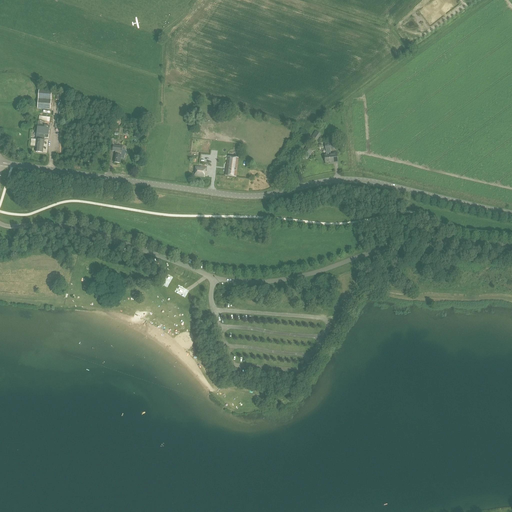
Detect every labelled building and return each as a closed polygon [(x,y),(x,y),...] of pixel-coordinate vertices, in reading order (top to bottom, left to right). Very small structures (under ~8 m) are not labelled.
[(39,90),(37,108),(50,110),(52,91),(39,90)] [(50,123),(51,117),(39,116),(39,122),(38,122),(35,147),(36,147),(36,152),(43,153),(44,138),(48,138),(50,123)] [(316,132),(314,135),(312,138),(316,141),(320,134),(316,132)] [(325,162),(330,162),(330,163),(334,163),(338,163),(337,153),(333,154),(333,155),(331,155),(330,149),(341,148),(340,142),(325,144),(325,149),(326,149),(326,155),(325,156),(325,162)] [(126,155),(127,151),(126,150),(122,149),(123,147),(113,145),(112,151),(116,152),(114,162),(120,163),(121,159),(125,159),(125,156),(126,155)] [(311,150),(306,147),(301,155),(306,159),(311,150)] [(238,158),(228,157),(226,175),(236,177),(238,158)] [(206,168),(196,167),(195,176),(205,177),(206,168)] [(178,278),(168,287),(177,297),(188,288),(178,278)]
